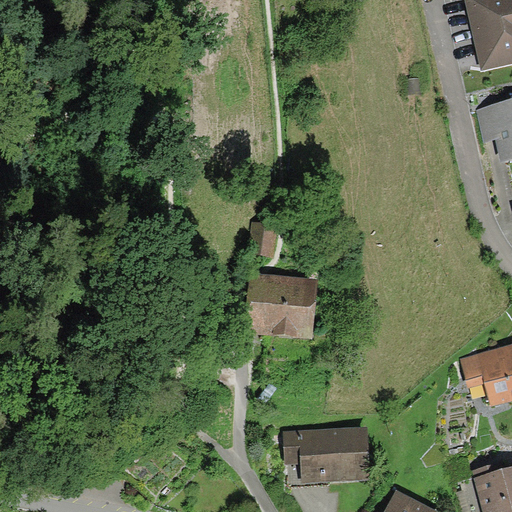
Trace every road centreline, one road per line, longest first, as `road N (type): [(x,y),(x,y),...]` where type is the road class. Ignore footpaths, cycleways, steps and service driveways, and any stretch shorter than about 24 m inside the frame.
road 1 (track): [(266,511),(238,460),(239,348),(246,270),(278,261),(282,222)]
road 2 (residential): [(511,272),(478,204),(426,0)]
